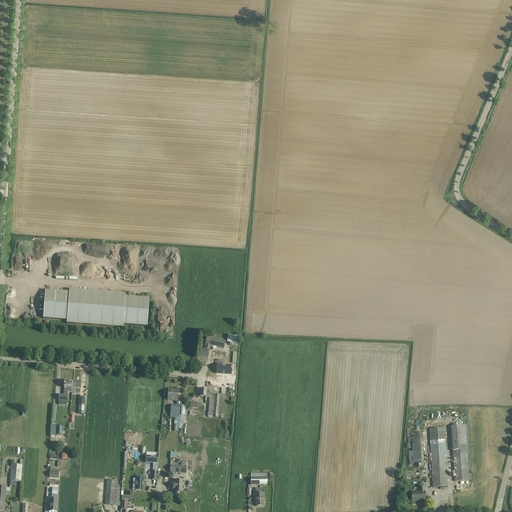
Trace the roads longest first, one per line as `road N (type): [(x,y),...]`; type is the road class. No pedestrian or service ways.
road 1 (unclassified): [(0,257),(18,0)]
road 2 (tertiary): [(511,234),(456,193),(511,50)]
road 3 (unclassified): [(196,372),(0,358)]
